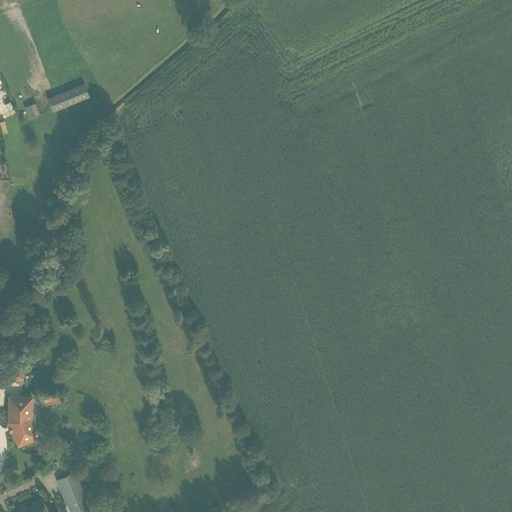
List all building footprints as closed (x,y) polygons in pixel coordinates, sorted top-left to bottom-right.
[(53,110),(93,97),(88,83),(49,96),(53,110)] [(30,117),(41,114),(38,102),(27,105),(30,117)] [(8,382),(24,379),(22,369),(16,370),(15,367),(13,367),(14,371),(6,372),(8,382)] [(61,393),(47,394),(47,403),(61,402),(61,393)] [(34,397),(10,396),(10,408),(12,408),(12,421),(17,434),(15,435),(19,444),(40,435),(37,427),(33,425),(30,419),(26,419),(27,410),(30,411),(33,408),(34,397)] [(80,484),(62,492),(71,511),(80,511),(90,508),(80,484)] [(48,511),(42,498),(32,503),(33,505),(26,509),(23,503),(18,506),(20,511),(18,511),(48,511)]
